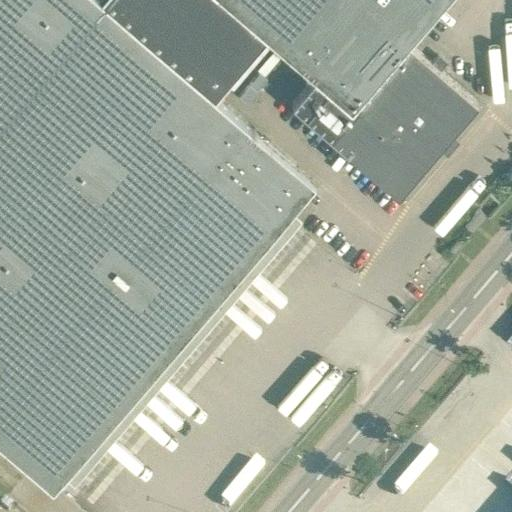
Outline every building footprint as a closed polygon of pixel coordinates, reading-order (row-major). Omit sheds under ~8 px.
[(213,92),(265,32),(286,50),(316,75),(292,102),(383,180),(398,193),(478,100),(408,40),(441,0),(0,0),(0,438),(53,484),(314,179),(213,92)] [(473,230),(486,214),(479,207),(465,223),(473,230)] [(455,251),(462,242),(457,238),(449,247),(455,251)] [(511,312),(496,332),(505,339),(511,330),(511,312)] [(324,365),(293,410),(307,420),(338,375),(324,365)] [(449,384),(424,427),(436,434),(461,392),(449,384)] [(250,457),(215,500),(228,511),(264,468),(250,457)]
